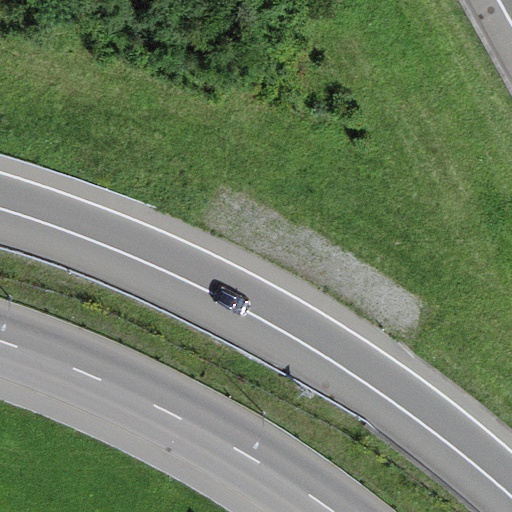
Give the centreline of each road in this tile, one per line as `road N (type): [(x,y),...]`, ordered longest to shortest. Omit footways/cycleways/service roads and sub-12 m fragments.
road 1 (motorway): [(0,190),(158,247),(274,305),(385,371),(511,468)]
road 2 (secondary): [(0,340),(178,416),(332,511)]
